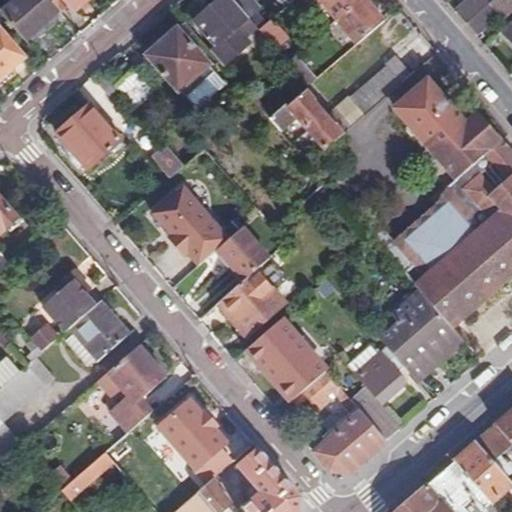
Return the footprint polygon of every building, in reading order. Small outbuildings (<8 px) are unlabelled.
[(62,15),(50,1),(48,0),(15,0),(1,13),(28,45),(62,15)] [(88,0),(48,0),(50,1),(62,15),(65,20),(88,0)] [(243,36),(254,27),(248,19),(230,0),(219,0),(195,21),(217,44),(209,51),(223,67),(249,43),(243,36)] [(230,0),(248,19),(258,9),(250,0),(230,0)] [(275,0),(282,9),(292,0),(275,0)] [(317,0),(329,12),(336,21),(360,0),(317,0)] [(356,45),(383,22),(364,0),(360,0),(336,21),(356,45)] [(473,0),(456,15),(466,26),(489,6),(484,0),(473,0)] [(496,0),(489,6),(500,19),(508,12),(496,0)] [(489,6),(466,26),(477,39),(500,19),(489,6)] [(327,29),(336,21),(329,12),(319,20),(327,29)] [(270,20),(258,31),(277,52),(289,42),(270,20)] [(198,38),(183,21),(177,26),(191,43),(198,38)] [(511,25),(502,35),(511,46),(511,25)] [(191,43),(177,26),(142,57),(193,114),(227,84),(191,43)] [(0,74),(22,56),(0,30),(0,74)] [(299,53),(287,64),(301,80),(308,87),(319,77),(299,53)] [(365,116),(411,76),(397,60),(351,99),(353,102),(365,116)] [(132,70),(112,87),(133,111),(153,94),(132,70)] [(306,89),(308,87),(301,80),(263,112),(270,120),(306,89)] [(466,190),(511,149),(478,112),(465,123),(427,80),(394,109),(458,180),(466,190)] [(325,151),(355,125),(349,119),(340,127),(338,124),(335,126),(315,104),(318,101),(306,89),(270,120),(279,130),(295,117),(325,151)] [(355,125),(365,116),(353,102),(342,111),(349,119),(355,125)] [(120,140),(91,106),(57,135),(86,169),(120,140)] [(149,159),(169,181),(183,169),(163,147),(149,159)] [(408,277),(418,289),(454,330),(465,320),(499,291),(505,285),(511,279),(511,149),(466,190),(484,210),(476,217),(469,224),(408,277)] [(416,266),(406,276),(408,277),(484,210),(458,180),(394,242),(416,266)] [(187,186),(151,216),(197,270),(215,254),(233,239),(187,186)] [(0,232),(17,218),(0,198),(0,232)] [(233,239),(215,254),(241,284),(254,272),(269,260),(244,230),(233,239)] [(56,287),(62,293),(80,277),(74,270),(56,287)] [(284,306),(254,272),(241,284),(216,305),(246,339),(284,306)] [(80,277),(62,293),(44,307),(66,332),(70,329),(96,306),(86,295),(91,290),(80,277)] [(336,292),(326,281),(306,299),(316,310),(336,292)] [(397,323),(378,340),(387,349),(403,368),(416,382),(462,340),(454,330),(418,289),(390,315),(397,323)] [(101,302),(96,306),(70,329),(75,335),(66,342),(89,367),(99,359),(101,361),(131,335),(101,302)] [(326,373),(281,321),(245,352),(290,403),(304,392),(326,373)] [(45,350),(60,337),(49,324),(35,336),(43,344),(31,354),(35,359),(45,350)] [(167,376),(141,346),(99,382),(114,398),(121,396),(125,401),(111,413),(128,434),(161,406),(148,392),(167,376)] [(348,368),(357,379),(377,362),(375,360),(382,355),(398,373),(403,368),(387,349),(379,356),(371,347),(348,368)] [(34,359),(51,379),(62,370),(45,350),(35,359),(34,359)] [(357,379),(367,390),(382,406),(408,384),(398,373),(382,355),(375,360),(377,362),(357,379)] [(34,359),(29,364),(25,367),(42,387),(51,379),(34,359)] [(0,423),(42,387),(25,367),(0,389),(0,423)] [(350,475),(388,442),(353,403),(326,373),(304,392),(317,408),(323,403),(327,407),(337,398),(354,418),(313,454),(331,474),(350,475)] [(388,442),(402,429),(382,406),(367,390),(353,403),(388,442)] [(183,394),(147,425),(188,472),(224,441),(183,394)] [(511,413),(476,445),(493,464),(499,458),(511,446),(511,413)] [(0,459),(18,444),(0,423),(0,459)] [(511,485),(493,464),(476,445),(455,464),(491,504),(511,486),(511,485)] [(245,511),(301,511),(302,498),(256,448),(228,468),(257,502),(245,511)] [(106,453),(60,493),(69,502),(115,463),(106,453)] [(511,485),(511,472),(499,458),(493,464),(511,485)] [(455,464),(427,488),(448,511),(497,511),(491,504),(455,464)] [(232,511),(229,508),(233,504),(214,482),(200,494),(215,511),(232,511)] [(448,511),(427,488),(399,511),(448,511)] [(215,511),(200,494),(187,505),(178,511),(215,511)]
